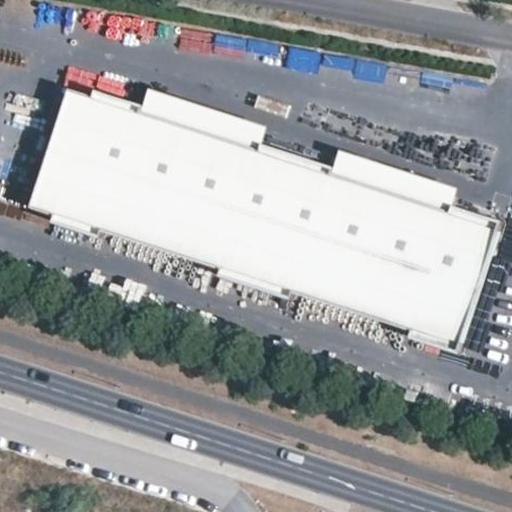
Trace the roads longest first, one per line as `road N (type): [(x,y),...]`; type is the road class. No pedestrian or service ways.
road 1 (primary): [(441,511),(0,373)]
road 2 (residential): [(0,420),(243,504),(247,511)]
road 3 (residential): [(511,34),(321,0)]
